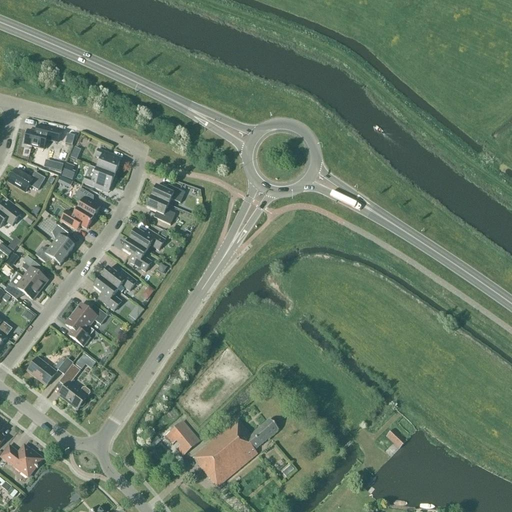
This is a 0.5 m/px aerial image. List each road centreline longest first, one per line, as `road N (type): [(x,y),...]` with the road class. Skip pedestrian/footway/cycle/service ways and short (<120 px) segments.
road 1 (residential): [(14,107),(85,126),(141,156),(115,222),(0,374)]
road 2 (unclassified): [(97,448),(224,255)]
road 3 (primary): [(181,106),(0,22)]
road 4 (primary): [(511,305),(382,218)]
